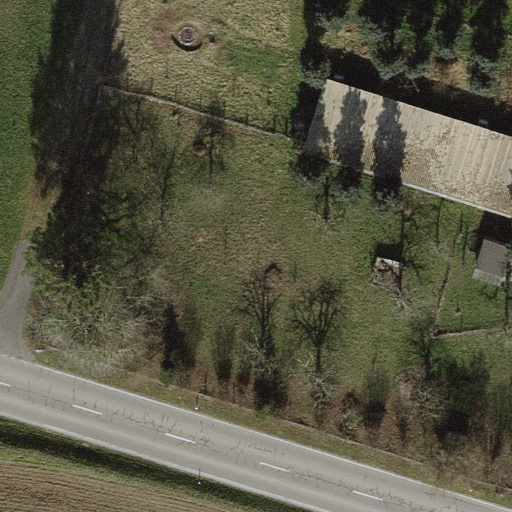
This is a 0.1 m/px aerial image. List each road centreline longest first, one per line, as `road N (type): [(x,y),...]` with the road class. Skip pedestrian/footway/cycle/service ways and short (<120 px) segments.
road 1 (unclassified): [(0,382),(410,511)]
road 2 (track): [(0,336),(95,0)]
